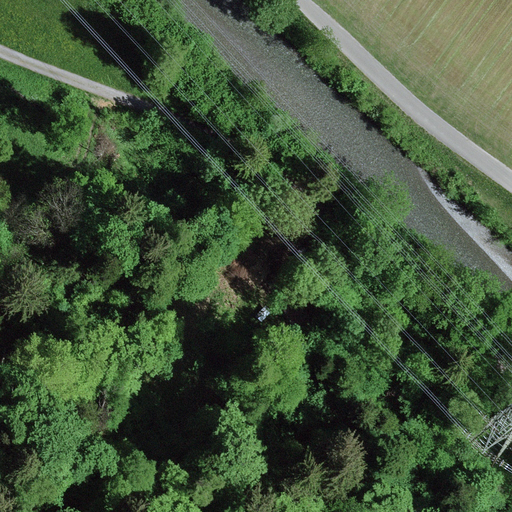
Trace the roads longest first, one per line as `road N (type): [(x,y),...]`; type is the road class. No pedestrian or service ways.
road 1 (track): [(0,45),(264,182),(465,313),(511,362)]
road 2 (track): [(511,182),(419,112),(299,0)]
